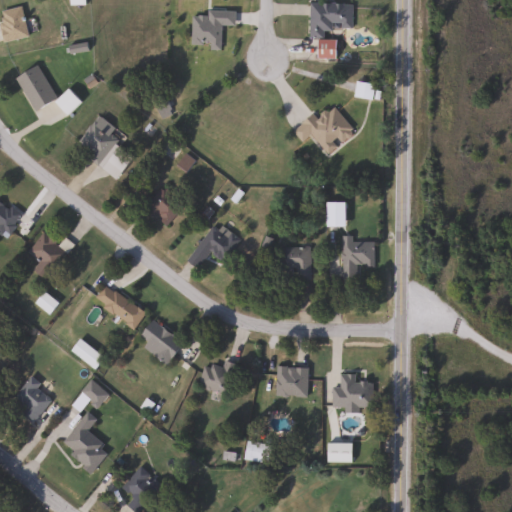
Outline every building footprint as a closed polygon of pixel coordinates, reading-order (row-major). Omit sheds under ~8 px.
[(332,57),(316,57),(316,38),(307,38),(308,2),(349,2),(349,27),(331,27),(331,36),(332,36),(332,57)] [(23,39),(0,39),(0,8),(22,8),(23,39)] [(232,10),(232,25),(219,25),(219,49),(208,49),(208,44),(190,44),(190,15),(205,15),(205,10),(232,10)] [(13,76),(35,64),(54,97),(69,89),(78,105),(62,114),(53,99),(32,110),(13,76)] [(371,98),(352,97),(353,82),(371,83),(371,98)] [(312,114),(314,117),(332,105),(352,133),(324,153),(310,134),(299,141),(290,129),(312,114)] [(114,179),(85,157),(89,151),(77,141),(96,115),(114,128),(107,137),(132,155),(114,179)] [(162,226),(146,210),(165,190),(182,205),(162,226)] [(0,200),(20,214),(4,238),(0,235),(0,200)] [(342,226),(324,226),(324,202),(342,202),(342,226)] [(238,240),(223,261),(209,250),(196,269),(184,260),(213,222),(238,240)] [(37,260),(26,252),(41,232),(66,251),(45,280),(31,270),(37,260)] [(340,238),(372,238),(372,266),(357,266),(357,280),(340,280),(340,238)] [(308,278),(278,278),(278,247),(308,247),(308,278)] [(92,300),(102,284),(143,312),(133,328),(92,300)] [(142,346),(145,342),(137,335),(151,319),(180,344),(163,364),(142,346)] [(69,350),(78,339),(102,358),(93,369),(69,350)] [(220,368),(223,360),(236,364),(226,395),(197,386),(203,363),(220,368)] [(306,366),(305,396),(274,396),(274,366),(306,366)] [(330,406),(331,387),(338,387),(339,373),(354,373),(354,381),(371,381),(371,406),(330,406)] [(34,387),(50,401),(29,424),(19,414),(25,408),(11,396),(29,376),(37,384),(34,387)] [(95,407),(79,391),(90,380),(106,396),(95,407)] [(85,431),(102,443),(98,448),(105,453),(90,472),(69,456),(73,451),(61,442),(84,412),(94,419),(85,431)] [(267,462),(242,459),(244,441),(269,444),(267,462)] [(120,486),(140,466),(161,488),(136,511),(132,511),(125,505),(132,498),(120,486)]
